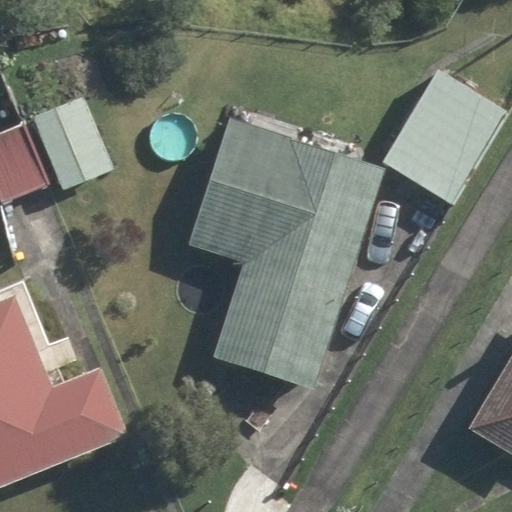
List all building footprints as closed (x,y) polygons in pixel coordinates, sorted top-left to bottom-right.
[(429,78),(374,169),(447,213),(502,122),(429,78)] [(78,107),(31,123),(57,202),(104,186),(78,107)] [(231,275),(201,368),(308,403),(382,174),(216,121),(173,256),(231,275)] [(10,129),(0,133),(0,209),(40,190),(10,129)] [(0,494),(117,449),(89,378),(41,397),(5,303),(0,304),(0,494)] [(511,345),(457,436),(511,468),(511,345)]
